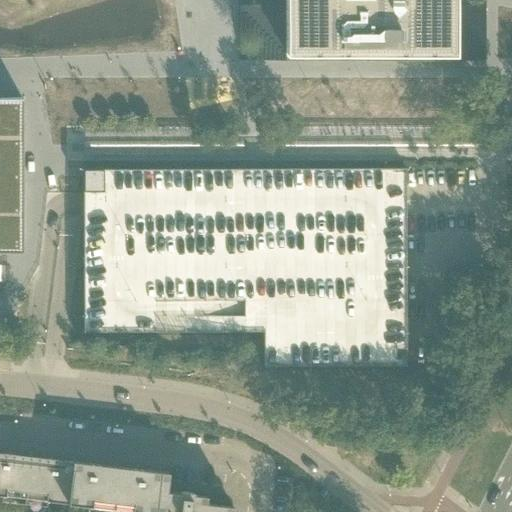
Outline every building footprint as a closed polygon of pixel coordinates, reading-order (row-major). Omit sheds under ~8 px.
[(239,2),(239,61),(485,61),(484,57),(481,57),(481,5),(484,5),(484,2),(455,2),(454,0),(284,0),(285,2),(239,2)] [(21,98),(0,97),(0,251),(21,251),(21,98)] [(412,364),(410,162),(88,161),(88,214),(89,324),(267,326),(267,367),(412,364)] [(337,434),(325,431),(322,446),(334,448),(337,434)] [(231,511),(232,507),(205,504),(205,496),(192,495),(192,493),(179,491),(179,493),(166,492),(168,473),(0,453),(0,495),(138,511),(231,511)]
